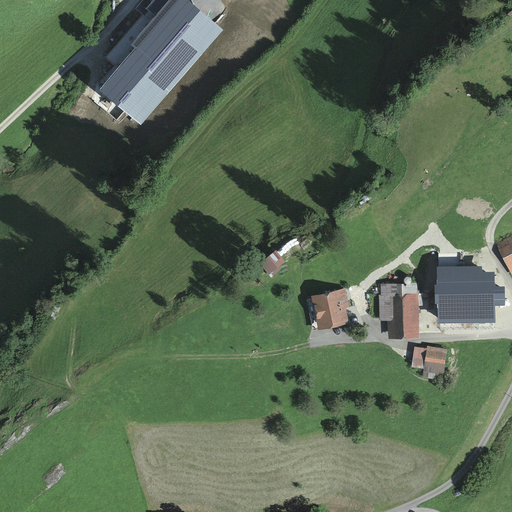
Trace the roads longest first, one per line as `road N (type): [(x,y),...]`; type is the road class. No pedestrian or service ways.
road 1 (track): [(75,317),(70,379),(80,391),(151,357),(310,345)]
road 2 (unclassified): [(135,0),(0,129)]
road 3 (unclassified): [(511,388),(465,468),(394,511)]
